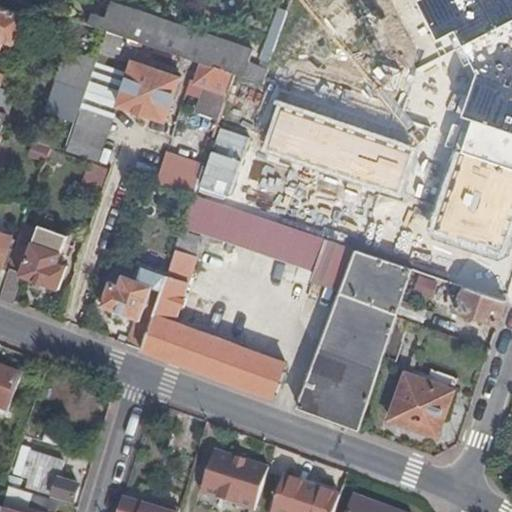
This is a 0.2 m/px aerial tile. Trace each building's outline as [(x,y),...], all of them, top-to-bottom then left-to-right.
[(243,76),(247,65),(252,50),(112,1),(105,18),(92,14),(89,23),(109,30),(132,38),(197,60),(236,74),(243,76)] [(277,12),(286,14),(288,7),(279,4),(277,12)] [(24,14),(0,5),(0,51),(5,53),(8,43),(15,45),(24,14)] [(243,76),(262,82),(277,40),(286,14),(277,12),(256,68),(247,65),(243,76)] [(132,38),(109,30),(103,50),(125,57),(132,38)] [(89,90),(99,59),(68,49),(58,80),(89,90)] [(484,88),(479,101),(511,112),(511,62),(489,54),(477,85),(484,88)] [(182,77),(134,60),(120,105),(166,122),(182,77)] [(236,74),(197,60),(189,83),(216,91),(203,129),(215,134),(236,74)] [(83,107),(89,90),(58,80),(48,110),(79,120),(83,107)] [(426,135),(431,118),(380,104),(376,120),(426,135)] [(115,118),(83,107),(79,120),(78,123),(110,133),(115,118)] [(511,166),(511,137),(462,119),(453,145),(511,166)] [(106,146),(73,136),(67,151),(100,162),(106,146)] [(45,161),(50,147),(34,142),(29,156),(45,161)] [(195,195),(204,168),(181,161),(172,187),(195,195)] [(84,181),(104,188),(110,169),(90,162),(84,181)] [(324,239),(195,195),(184,226),(315,269),(324,239)] [(152,323),(144,350),(275,398),(288,361),(178,321),(200,258),(198,257),(204,236),(183,229),(152,323)] [(23,238),(2,297),(15,303),(24,277),(61,290),(69,264),(61,261),(64,253),(23,238)] [(338,293),(302,407),(360,429),(397,316),(409,281),(413,269),(324,239),(315,269),(310,283),(338,293)] [(11,248),(0,244),(0,268),(3,270),(11,248)] [(432,273),(464,283),(470,266),(438,255),(432,273)] [(454,310),(499,325),(506,302),(413,269),(409,281),(458,298),(454,310)] [(138,318),(129,344),(144,350),(152,323),(143,320),(155,285),(124,273),(120,283),(111,279),(103,306),(138,318)] [(22,375),(0,366),(0,406),(10,410),(22,375)] [(455,389),(410,373),(393,418),(439,434),(455,389)] [(31,452),(15,448),(5,473),(23,478),(31,452)] [(68,464),(31,452),(23,478),(30,481),(28,488),(75,501),(79,487),(62,482),(68,464)] [(251,503),(261,469),(211,453),(200,489),(251,503)] [(291,511),(328,511),(334,493),(299,483),(291,511)] [(16,495),(0,489),(0,511),(52,511),(56,500),(27,491),(18,489),(16,495)] [(123,498),(118,511),(158,511),(159,509),(123,498)] [(401,511),(358,499),(354,511),(401,511)]
